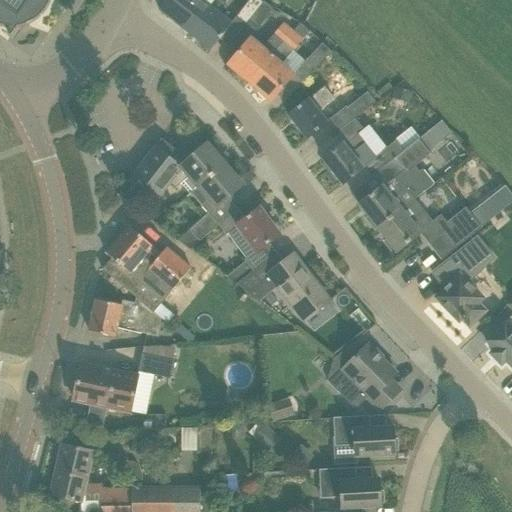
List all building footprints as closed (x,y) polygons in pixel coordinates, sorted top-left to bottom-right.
[(9,26),(9,36),(22,18),(25,24),(32,21),(38,16),(43,10),(47,3),(48,0),(0,0),(0,24),(2,25),(9,26)] [(165,0),(158,9),(174,21),(188,32),(214,0),(165,0)] [(219,0),(214,0),(188,32),(211,49),(223,33),(231,23),(217,12),(224,4),(219,0)] [(263,2),(259,0),(248,0),(236,17),(246,24),(249,21),(263,2)] [(249,21),(258,28),(272,9),(263,2),(249,21)] [(227,65),(249,83),(292,31),(283,24),(262,50),(249,39),(227,65)] [(249,83),(270,101),(292,75),(282,66),(292,54),(291,53),(302,39),(292,31),(249,83)] [(305,61),(314,70),(330,53),(321,43),(305,61)] [(287,116),(306,139),(326,123),(317,111),(333,99),(323,87),(287,116)] [(391,98),(409,104),(413,94),(395,87),(391,98)] [(330,120),(339,131),(355,119),(375,103),(367,92),(347,108),(346,107),(330,120)] [(338,147),(322,160),(342,185),(362,169),(369,178),(377,172),(403,152),(395,142),(386,149),(368,126),(363,130),(355,119),(339,131),(346,141),(338,147)] [(431,154),(419,139),(403,152),(377,172),(386,183),(358,205),(368,218),(366,220),(375,231),(377,229),(414,199),(397,177),(404,171),(406,173),(431,154)] [(133,175),(157,195),(169,181),(175,188),(181,184),(189,194),(190,194),(224,165),(206,144),(205,146),(203,143),(194,151),(196,154),(180,167),(155,147),(133,175)] [(207,214),(190,229),(191,230),(200,241),(218,225),(235,211),(235,210),(226,200),(242,186),(224,165),(197,188),(207,201),(200,206),(207,214)] [(432,222),(414,199),(377,229),(388,242),(385,244),(393,253),(395,251),(396,252),(419,234),(440,261),(462,243),(440,215),(432,222)] [(472,215),(481,227),(490,220),(481,208),(472,215)] [(235,211),(218,225),(226,235),(227,234),(236,228),(254,252),(246,259),(244,260),(245,261),(235,269),(223,278),(235,286),(243,279),(275,253),(269,256),(263,247),(268,244),(279,235),(259,209),(242,221),(235,211)] [(112,246),(168,294),(171,291),(190,268),(166,248),(161,254),(129,227),(112,246)] [(461,318),(469,326),(486,310),(481,304),(486,299),(475,288),(476,287),(471,281),(495,258),(478,237),(432,273),(445,290),(436,298),(458,321),(461,318)] [(152,313),(168,294),(112,246),(106,254),(111,259),(102,270),(136,299),(152,313)] [(267,277),(302,322),(318,310),(320,314),(324,314),(330,309),(331,306),(328,302),(329,301),(293,255),(283,263),(275,253),(243,279),(235,286),(258,299),(261,295),(252,290),(267,277)] [(116,329),(159,339),(162,322),(152,313),(136,299),(134,304),(122,301),(120,306),(95,300),(88,332),(114,337),(116,329)] [(505,360),(511,366),(511,317),(487,342),(495,350),(491,354),(501,364),(505,360)] [(339,372),(378,412),(400,391),(390,380),(396,374),(383,361),(384,357),(376,348),(371,350),(367,345),(339,372)] [(138,373),(170,380),(174,362),(172,362),(175,349),(160,346),(144,347),(142,355),(138,373)] [(75,392),(73,401),(92,405),(93,405),(89,425),(104,428),(108,408),(129,413),(130,411),(137,377),(115,372),(100,369),(80,365),(75,392)] [(236,393),(233,407),(250,410),(252,396),(236,393)] [(268,406),(273,422),(295,415),(289,399),(268,406)] [(349,417),(333,418),(334,439),(333,439),(334,447),(345,447),(345,446),(354,446),(355,457),(394,455),(394,452),(398,452),(397,439),(393,440),(393,428),(385,428),(370,429),(369,416),(349,417)] [(253,438),(269,452),(281,438),(265,424),(253,438)] [(182,427),(182,450),(195,450),(196,428),(182,427)] [(61,445),(49,495),(69,500),(81,503),(85,485),(93,453),(61,445)] [(355,468),(319,470),(320,491),(319,491),(320,499),(331,499),(331,498),(340,498),(341,509),(380,507),(380,504),(384,504),(383,491),(379,491),(379,480),(372,480),(356,481),(355,468)] [(218,477),(220,493),(238,491),(236,475),(218,477)] [(131,500),(101,500),(101,511),(199,511),(199,487),(131,489),(131,500)]
